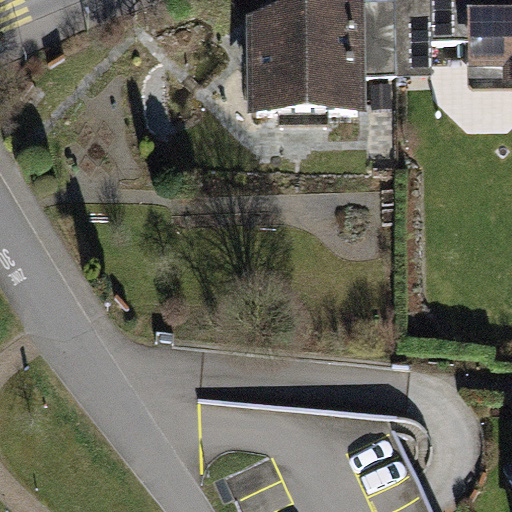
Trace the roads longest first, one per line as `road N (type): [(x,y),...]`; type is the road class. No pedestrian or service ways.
road 1 (residential): [(97,378),(435,399),(462,411),(473,439),(446,497),(453,511)]
road 2 (residential): [(0,222),(97,378)]
